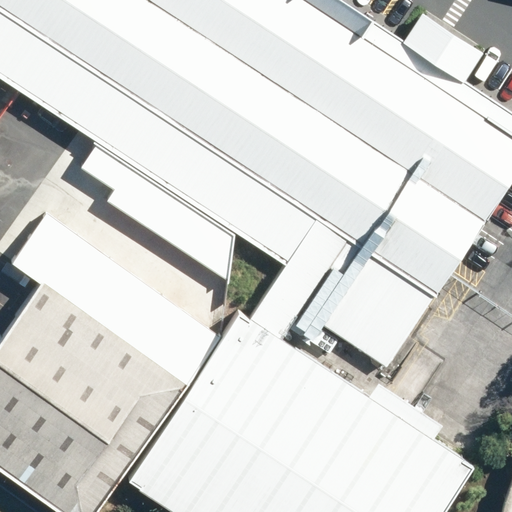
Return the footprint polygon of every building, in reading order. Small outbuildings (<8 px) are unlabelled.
[(314,0),(511,128),(511,127),(511,63),(414,0),(314,0)] [(0,6),(0,74),(284,261),(315,212),(0,6)] [(0,345),(0,474),(56,511),(88,511),(216,322),(40,205),(0,264),(0,272),(34,295),(0,345)] [(315,212),(284,261),(250,316),(281,336),(299,305),(388,362),(436,290),(315,212)] [(239,308),(128,476),(182,511),(438,511),(472,461),(281,336),(250,316),(239,308)]
